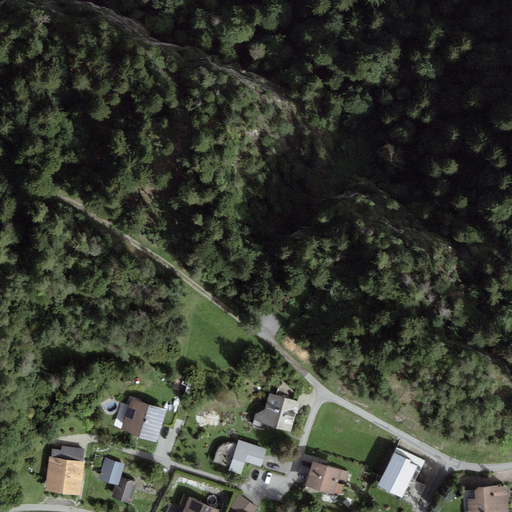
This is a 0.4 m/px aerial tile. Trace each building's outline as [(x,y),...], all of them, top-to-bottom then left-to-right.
[(295,402),(260,393),(254,418),(289,426),(295,402)] [(161,409),(129,400),(121,429),(153,438),(161,409)] [(266,447),(238,438),(228,468),(241,472),(245,460),(261,465),(266,447)] [(53,446),(53,454),(85,455),(85,447),(53,446)] [(418,462),(394,450),(378,483),(402,495),(418,462)] [(83,463),(51,459),(47,487),(78,492),(83,463)] [(123,466),(106,461),(100,481),(117,485),(113,497),(132,502),(137,484),(119,479),(123,466)] [(339,470),(312,462),(304,487),(331,495),(339,470)] [(503,511),(501,489),(477,491),(478,501),(471,501),(471,511),(503,511)] [(215,511),(216,510),(190,498),(183,511),(215,511)]
